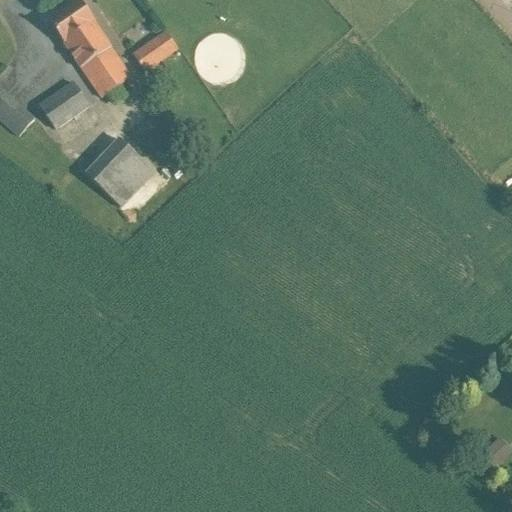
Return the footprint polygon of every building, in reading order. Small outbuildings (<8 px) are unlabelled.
[(49,21),(54,30),(102,99),(132,78),(79,0),(49,21)] [(177,49),(166,33),(133,56),(144,73),(177,49)] [(55,131),(89,107),(73,84),(39,107),(55,131)] [(0,119),(20,138),(36,122),(0,89),(0,119)] [(178,146),(164,133),(155,143),(169,156),(178,146)] [(133,220),(153,198),(169,213),(186,195),(168,178),(163,183),(118,140),(85,175),(133,220)] [(494,470),(511,453),(511,452),(499,439),(481,455),(494,470)]
